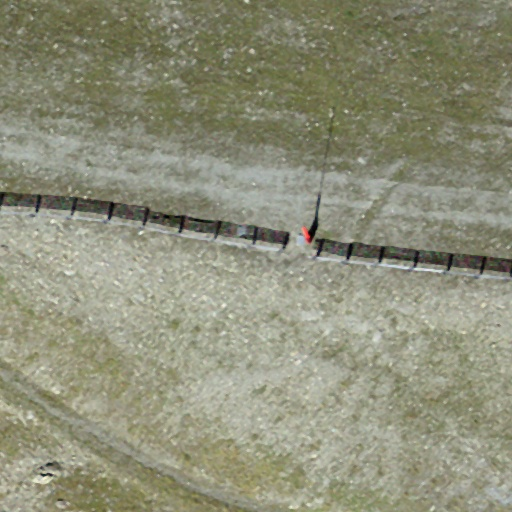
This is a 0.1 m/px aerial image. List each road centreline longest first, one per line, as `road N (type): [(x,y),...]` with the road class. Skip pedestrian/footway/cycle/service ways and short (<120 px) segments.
road 1 (track): [(511,141),(0,67)]
road 2 (track): [(291,511),(85,419),(0,356)]
